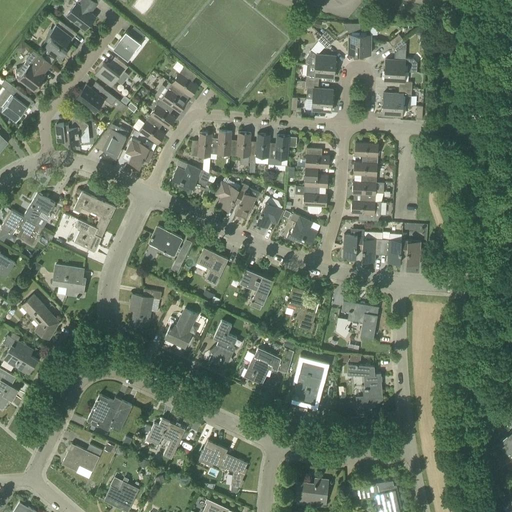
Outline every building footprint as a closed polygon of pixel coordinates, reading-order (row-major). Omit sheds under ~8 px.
[(97,3),(92,0),(81,0),(79,4),(77,2),(67,15),(85,29),(95,16),(90,12),(97,3)] [(313,25),(320,27),(322,20),(315,18),(313,25)] [(69,43),(77,33),(59,20),(50,32),(54,35),(44,47),(48,49),(46,53),(56,57),(57,56),(60,58),(57,61),(58,62),(61,59),(62,60),(67,53),(66,52),(67,50),(64,47),(68,42),(69,43)] [(348,54),(359,54),(360,23),(343,23),(346,30),(347,30),(349,34),(348,54)] [(371,24),(360,23),(359,54),(370,54),(371,24)] [(134,25),(128,33),(126,32),(114,47),(127,58),(134,49),(137,50),(142,44),(138,41),(144,33),(134,25)] [(421,35),(427,31),(423,25),(415,31),(417,34),(421,35)] [(330,44),(335,39),(325,30),(321,35),(330,44)] [(392,46),(402,39),(399,34),(389,41),(392,46)] [(317,39),(318,40),(324,46),(326,48),(330,44),(321,35),(317,39)] [(396,51),(406,43),(402,39),(392,46),(396,51)] [(21,42),(16,48),(23,53),(28,47),(21,42)] [(43,74),(51,64),(50,63),(54,58),(47,55),(44,58),(38,54),(33,50),(25,61),(25,62),(24,63),(23,65),(22,65),(21,66),(19,67),(17,68),(16,68),(15,68),(16,77),(19,79),(35,91),(38,86),(42,87),(44,83),(42,81),(46,76),(43,74)] [(336,56),(316,54),(310,51),(306,58),(306,64),(307,64),(335,66),(336,56)] [(127,66),(115,56),(108,65),(103,62),(95,73),(111,85),(119,75),(120,76),(127,66)] [(413,58),(402,57),(402,60),(385,59),(385,70),(405,71),(414,71),(414,68),(418,68),(418,63),(413,58)] [(179,72),(171,83),(169,82),(181,91),(182,91),(191,97),(198,86),(192,82),(196,75),(184,65),(177,60),(173,67),(179,72)] [(318,82),(319,76),(334,77),(335,66),(307,64),(305,81),(318,82)] [(384,80),(399,81),(399,87),(412,88),(412,81),(404,81),(405,71),(385,70),(384,80)] [(16,121),(32,100),(5,79),(4,79),(9,83),(0,95),(0,104),(4,107),(2,109),(16,121)] [(318,88),(318,82),(305,81),(305,88),(307,88),(306,98),(332,100),(333,89),(318,88)] [(112,104),(121,111),(125,105),(95,82),(91,88),(86,84),(76,97),(85,105),(84,106),(95,114),(100,107),(98,106),(104,99),(112,105),(112,104)] [(160,100),(171,107),(171,106),(180,112),(187,102),(178,96),(181,91),(169,82),(166,87),(162,84),(155,95),(161,99),(160,100)] [(383,103),(411,105),(412,94),(411,95),(412,88),(399,87),(398,93),(383,92),(383,103)] [(125,102),(129,96),(125,93),(120,99),(125,102)] [(331,111),(332,100),(306,98),(312,99),(311,109),(331,111)] [(160,100),(149,115),(160,122),(169,128),(176,117),(168,111),(171,107),(160,100)] [(411,105),(383,103),(382,114),(402,115),(403,105),(411,105)] [(80,143),(79,140),(81,140),(81,141),(87,141),(87,135),(88,135),(88,130),(85,129),(88,125),(75,114),(68,123),(56,124),(58,141),(65,140),(65,143),(70,142),(70,144),(80,143)] [(160,122),(149,115),(139,131),(158,144),(165,133),(156,127),(160,122)] [(94,146),(116,156),(128,131),(112,123),(111,123),(94,146)] [(219,130),(218,141),(212,140),(212,133),(211,141),(210,154),(210,156),(210,157),(210,153),(229,154),(230,143),(231,132),(231,131),(219,130)] [(237,142),(231,142),(232,131),(231,131),(231,132),(230,143),(229,154),(241,155),(240,164),(248,165),(248,162),(248,157),(250,144),(250,143),(251,133),(238,132),(237,142)] [(191,155),(204,156),(203,169),(209,172),(210,156),(210,154),(211,141),(212,133),(199,132),(198,143),(192,143),(191,155)] [(257,133),(256,143),(250,143),(250,144),(248,157),(248,162),(255,163),(255,156),(267,157),(269,144),(270,134),(257,133)] [(286,164),(288,146),(289,136),(276,135),(275,145),(269,144),(267,157),(267,162),(286,164)] [(289,136),(288,146),(296,147),(296,136),(289,136)] [(150,146),(136,140),(132,138),(126,152),(131,155),(128,162),(140,167),(143,160),(148,162),(154,151),(149,148),(150,146)] [(354,161),(354,162),(377,163),(378,143),(355,142),(354,155),(364,156),(364,162),(354,161)] [(305,167),(317,168),(317,167),(328,168),(329,155),(318,154),(319,148),(306,147),(305,167)] [(377,163),(354,162),(353,174),(363,175),(363,181),(353,180),(353,181),(363,181),(376,183),(384,183),(384,182),(376,182),(377,163)] [(194,187),(195,184),(205,188),(211,173),(201,169),(202,169),(190,164),(187,170),(177,166),(172,178),(180,181),(178,186),(189,191),(192,186),(194,187)] [(317,174),(317,168),(305,167),(304,186),(296,185),(296,186),(316,187),(327,187),(328,174),(317,174)] [(217,204),(229,209),(240,185),(229,180),(228,178),(226,177),(225,178),(223,181),(221,180),(215,194),(221,197),(217,204)] [(352,194),(362,194),(362,200),(351,200),(362,201),(375,201),(381,202),(381,201),(375,201),(375,192),(383,193),(384,183),(376,183),(363,181),(353,181),(352,194)] [(240,185),(229,209),(233,202),(234,202),(235,200),(239,202),(238,204),(238,205),(235,212),(247,218),(257,197),(250,193),(252,189),(248,187),(249,185),(242,182),(241,185),(240,185)] [(327,193),(315,193),(316,187),(296,186),(295,194),(303,194),(302,205),(326,207),(327,193)] [(101,216),(96,227),(98,228),(104,231),(116,206),(82,191),(74,209),(80,212),(82,207),(101,216)] [(23,215),(35,222),(42,211),(48,214),(55,202),(37,192),(23,215)] [(361,213),(361,220),(378,221),(378,218),(380,215),(381,202),(375,201),(362,201),(351,200),(351,213),(361,213)] [(268,228),(271,221),(277,225),(283,210),(265,202),(256,222),(268,228)] [(43,227),(35,222),(23,215),(12,208),(1,226),(3,228),(12,233),(13,233),(16,227),(20,230),(17,236),(32,245),(43,227)] [(288,218),(291,212),(286,209),(283,215),(288,218)] [(304,244),(306,240),(312,242),(317,230),(310,227),(313,222),(293,213),(290,219),(296,221),(291,232),(297,236),(295,240),(304,244)] [(98,228),(96,227),(78,219),(74,226),(80,229),(74,241),(95,251),(102,236),(95,233),(98,228)] [(158,224),(149,243),(173,254),(182,236),(158,224)] [(10,238),(12,233),(3,228),(0,233),(0,238),(4,241),(7,236),(10,238)] [(49,241),(53,235),(47,231),(45,234),(45,238),(49,241)] [(383,231),(382,236),(382,239),(390,239),(390,232),(390,231),(383,231)] [(364,238),(364,234),(351,234),(344,234),(343,257),(356,258),(356,247),(363,247),(364,238)] [(375,262),(376,251),(381,251),(382,239),(382,236),(379,235),(379,239),(364,238),(363,247),(363,250),(362,253),(362,261),(375,262)] [(174,261),(180,264),(191,241),(185,239),(174,261)] [(390,239),(382,239),(381,251),(388,252),(387,262),(400,263),(401,254),(401,252),(402,240),(390,239)] [(402,240),(401,252),(406,252),(406,255),(407,255),(406,263),(419,264),(420,241),(402,240)] [(228,258),(204,246),(196,262),(209,268),(205,278),(216,284),(228,258)] [(0,252),(0,272),(6,277),(15,262),(0,252)] [(82,282),(84,268),(55,264),(52,284),(67,286),(66,293),(83,295),(84,282),(82,282)] [(266,279),(262,277),(263,275),(245,267),(239,282),(256,289),(249,304),(260,309),(273,278),(267,276),(266,279)] [(309,297),(308,299),(304,298),(306,290),(292,285),(287,303),(286,306),(295,308),(293,315),(299,317),(297,326),(312,331),(315,322),(313,321),(320,300),(309,297)] [(143,287),(142,295),(133,293),(130,309),(134,309),(132,323),(148,326),(151,310),(157,312),(159,298),(160,298),(161,291),(143,287)] [(203,297),(211,301),(214,295),(205,291),(203,297)] [(52,313),(33,293),(21,305),(38,323),(35,329),(49,338),(56,326),(48,317),(52,313)] [(373,338),(379,306),(343,300),(341,310),(349,311),(347,318),(338,317),(336,329),(346,336),(349,331),(348,330),(350,328),(348,326),(351,321),(351,320),(362,322),(360,335),(373,338)] [(189,330),(197,313),(185,307),(176,326),(171,324),(164,337),(185,347),(192,332),(189,330)] [(236,346),(233,345),(237,337),(228,333),(232,324),(221,319),(213,337),(218,339),(209,359),(226,367),(233,352),(234,353),(236,349),(234,349),(236,346)] [(3,343),(10,347),(4,358),(29,372),(36,359),(15,347),(17,342),(21,337),(13,333),(11,337),(8,335),(3,343)] [(289,340),(287,346),(292,348),(295,342),(289,340)] [(262,384),(265,376),(270,376),(272,367),(277,369),(281,357),(258,346),(255,353),(254,353),(244,375),(262,384)] [(302,357),(296,380),(303,382),(301,388),(306,390),(305,392),(306,393),(304,401),(315,404),(326,363),(302,357)] [(383,399),(382,392),(381,372),(375,372),(374,364),(348,363),(347,373),(364,375),(365,388),(363,388),(363,395),(357,395),(358,408),(372,407),(383,399)] [(12,400),(19,389),(1,379),(0,380),(0,407),(2,410),(11,399),(12,400)] [(120,431),(133,404),(122,399),(120,403),(99,394),(87,420),(108,430),(110,426),(120,431)] [(291,395),(284,394),(282,401),(289,402),(291,395)] [(169,421),(170,421),(162,417),(158,424),(154,422),(150,430),(145,439),(151,442),(151,440),(159,444),(162,437),(170,440),(163,454),(171,458),(185,429),(169,421)] [(510,455),(511,453),(511,435),(510,432),(498,442),(510,455)] [(129,446),(132,438),(126,435),(123,443),(129,446)] [(220,465),(233,471),(231,485),(241,486),(244,480),(242,479),(247,468),(246,467),(248,462),(239,458),(238,460),(225,453),(228,448),(208,439),(199,459),(212,465),(213,462),(220,465)] [(90,443),(87,450),(76,445),(72,453),(67,451),(62,463),(77,470),(80,465),(93,471),(103,449),(90,443)] [(145,468),(148,461),(141,457),(137,464),(145,468)] [(139,488),(127,482),(129,478),(125,476),(119,489),(111,485),(104,500),(120,507),(121,504),(129,508),(139,488)] [(298,481),(295,498),(325,502),(328,479),(316,478),(315,483),(298,481)] [(379,511),(399,511),(397,497),(399,497),(396,484),(394,485),(393,480),(375,482),(375,484),(360,486),(360,483),(354,484),(354,490),(357,490),(358,497),(376,495),(379,511)] [(509,511),(511,511),(511,497),(503,505),(509,511)] [(202,511),(236,511),(206,498),(205,502),(207,502),(202,511)] [(37,511),(28,506),(28,507),(20,502),(21,502),(19,501),(12,511),(37,511)]
